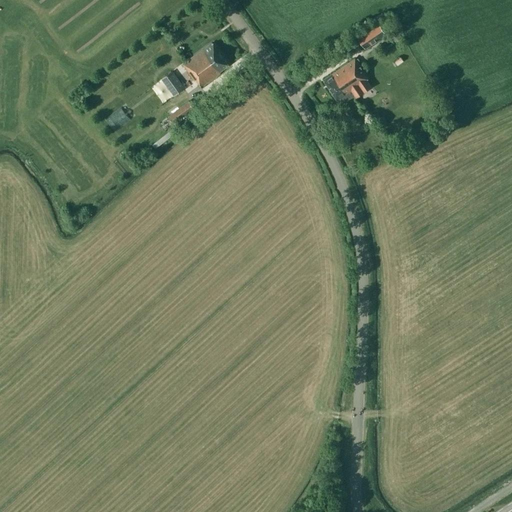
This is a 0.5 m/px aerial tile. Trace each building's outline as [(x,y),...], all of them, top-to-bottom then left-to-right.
[(378,23),(357,37),(365,48),(385,34),(378,23)] [(401,37),(393,25),(387,30),(395,41),(401,37)] [(378,41),(380,45),(390,40),(388,36),(378,41)] [(219,71),(228,65),(212,42),(183,64),(195,80),(196,80),(201,87),(220,73),(219,71)] [(324,71),(330,59),(325,56),(319,68),(324,71)] [(403,61),(400,57),(394,61),(396,65),(403,61)] [(367,80),(368,80),(364,74),(364,73),(357,62),(358,61),(357,59),(355,60),(354,59),(323,80),(337,100),(340,99),(343,103),(354,95),(355,97),(370,86),(367,80)] [(174,95),(183,88),(171,72),(162,79),(174,95)] [(173,123),(193,108),(188,101),(175,111),(172,107),(165,113),(173,123)] [(121,107),(105,119),(115,132),(130,120),(121,107)] [(152,150),(175,133),(171,129),(149,145),(152,150)]
